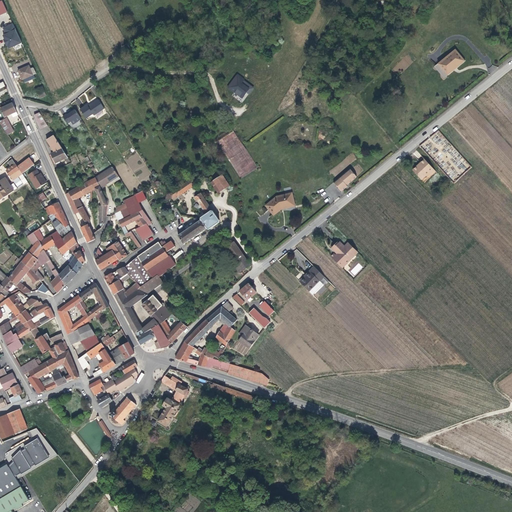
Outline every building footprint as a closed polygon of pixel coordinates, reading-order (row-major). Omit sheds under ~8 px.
[(22,43),(21,42),(12,24),(3,29),(6,35),(3,36),(4,40),(3,40),(6,46),(7,46),(8,46),(9,49),(22,43)] [(456,66),(457,67),(465,60),(455,48),(438,63),(447,75),(454,70),(453,69),(456,66)] [(34,75),(36,74),(33,67),(30,69),(29,66),(18,71),(22,80),(24,79),(34,75)] [(35,79),(34,75),(24,79),(25,83),(35,79)] [(227,90),(239,98),(241,100),(245,94),(248,95),(250,92),(248,91),(240,85),(241,82),(235,78),(227,90)] [(240,85),(248,91),(250,92),(252,89),(251,89),(241,82),(240,85)] [(42,88),(35,91),(40,100),(46,97),(42,88)] [(97,98),(80,109),(86,120),(104,109),(97,98)] [(0,107),(0,112),(0,113),(2,113),(4,116),(11,113),(16,111),(12,101),(0,107)] [(81,120),(75,111),(71,114),(70,112),(63,117),(69,124),(71,123),(73,125),(81,120)] [(48,125),(40,113),(34,115),(40,129),(48,125)] [(6,118),(0,120),(0,124),(9,138),(12,136),(10,132),(13,131),(6,118)] [(68,158),(55,136),(47,140),(48,142),(55,153),(53,154),(51,155),(56,164),(60,162),(68,158)] [(61,164),(60,162),(56,164),(51,155),(49,156),(54,165),(55,166),(57,165),(61,164)] [(21,174),(30,166),(33,164),(28,157),(25,160),(16,166),(21,174)] [(16,166),(11,159),(7,162),(10,166),(5,170),(17,187),(26,181),(22,175),(21,174),(16,166)] [(429,172),(433,169),(426,159),(413,169),(420,179),(425,175),(427,176),(430,173),(429,172)] [(112,166),(96,177),(101,187),(118,175),(112,166)] [(346,184),(356,175),(350,167),(333,180),(340,190),(346,185),(346,184)] [(45,183),(41,176),(40,177),(38,174),(35,169),(27,175),(36,189),(45,183)] [(221,192),(230,186),(222,175),(214,181),(221,192)] [(4,176),(0,178),(0,183),(1,184),(7,194),(13,190),(4,176)] [(96,177),(96,176),(87,180),(91,189),(94,187),(101,204),(100,204),(99,221),(100,227),(105,220),(106,215),(107,205),(106,202),(104,194),(101,187),(96,177)] [(193,177),(186,181),(175,189),(176,190),(171,194),(173,196),(178,193),(179,194),(196,183),(196,182),(193,177)] [(87,180),(67,192),(73,199),(79,210),(87,223),(88,223),(89,222),(89,219),(79,198),(81,197),(81,195),(91,189),(87,180)] [(214,181),(211,183),(218,194),(221,192),(214,181)] [(132,195),(124,199),(127,207),(131,214),(138,210),(143,208),(139,201),(146,197),(142,190),(135,194),(132,195)] [(132,195),(129,191),(121,195),(121,201),(124,199),(132,195)] [(208,201),(202,191),(196,195),(202,205),(208,201)] [(67,192),(64,193),(74,213),(79,210),(73,199),(67,192)] [(46,199),(43,193),(37,197),(41,202),(46,199)] [(289,206),(291,206),(295,205),(292,194),(284,196),(280,197),(280,199),(276,201),(275,199),(266,206),(273,215),(283,208),(283,209),(289,208),(289,206)] [(208,201),(202,205),(206,211),(212,207),(208,201)] [(64,213),(59,203),(49,208),(53,216),(55,215),(57,217),(64,213)] [(124,217),(131,214),(127,207),(121,210),(124,217)] [(202,218),(208,226),(211,227),(220,221),(220,219),(212,207),(206,211),(206,212),(203,215),(202,218)] [(143,241),(145,240),(154,233),(148,224),(152,221),(143,208),(138,210),(146,222),(141,225),(136,228),(135,228),(143,241)] [(119,220),(124,217),(121,210),(116,213),(119,220)] [(146,222),(138,210),(131,214),(124,217),(119,220),(123,229),(126,227),(125,225),(137,219),(140,223),(141,225),(146,222)] [(55,215),(53,216),(51,218),(52,220),(58,230),(60,233),(70,226),(64,213),(57,217),(55,215)] [(202,218),(179,235),(184,243),(208,226),(202,218)] [(87,223),(80,227),(87,241),(95,238),(88,223),(87,223)] [(72,231),(70,226),(60,233),(63,238),(72,231)] [(38,229),(34,231),(45,250),(56,243),(62,254),(70,248),(69,247),(64,239),(63,238),(60,233),(58,230),(51,235),(50,233),(47,235),(48,237),(45,239),(38,229)] [(35,245),(29,251),(35,256),(41,253),(46,261),(51,259),(45,250),(34,231),(28,235),(35,245)] [(77,242),(72,231),(63,238),(64,239),(69,247),(77,242)] [(140,245),(133,233),(130,234),(138,247),(140,245)] [(117,257),(119,260),(127,254),(118,240),(106,248),(108,251),(112,249),(117,257)] [(158,241),(149,247),(152,252),(141,260),(154,277),(158,273),(160,276),(177,264),(170,254),(173,252),(171,250),(168,252),(167,251),(175,245),(171,240),(165,244),(162,240),(159,242),(158,241)] [(243,273),(254,265),(237,241),(226,250),(243,273)] [(69,247),(70,248),(73,252),(80,247),(77,242),(69,247)] [(334,254),(330,257),(340,267),(344,263),(345,265),(355,255),(348,249),(347,250),(344,247),(339,242),(332,249),(338,255),(337,257),(334,254)] [(358,252),(349,243),(344,247),(347,250),(348,249),(355,255),(358,252)] [(152,252),(149,247),(137,255),(141,260),(152,252)] [(100,269),(117,257),(112,249),(108,251),(104,254),(102,256),(97,248),(93,255),(96,262),(100,269)] [(181,250),(173,256),(175,259),(183,253),(181,250)] [(29,251),(22,260),(30,268),(30,267),(32,264),(38,258),(35,256),(29,251)] [(81,251),(75,255),(77,258),(78,259),(83,264),(86,260),(81,251)] [(41,253),(35,256),(38,258),(41,264),(46,261),(41,253)] [(154,277),(141,260),(137,255),(122,265),(124,267),(127,270),(127,273),(130,275),(137,281),(141,285),(154,277)] [(77,260),(58,271),(65,284),(76,274),(83,264),(78,259),(77,258),(76,259),(77,260)] [(22,260),(20,259),(16,264),(18,265),(13,272),(11,271),(10,272),(11,273),(8,277),(14,282),(18,286),(25,292),(31,291),(21,283),(19,282),(21,278),(26,273),(32,281),(34,283),(37,280),(38,281),(39,280),(39,279),(39,278),(34,272),(30,267),(30,268),(22,260)] [(53,263),(49,266),(57,278),(51,281),(57,293),(65,284),(58,271),(53,263)] [(124,267),(122,265),(110,272),(113,280),(115,279),(116,281),(120,279),(122,277),(127,273),(127,270),(124,267)] [(319,288),(319,287),(319,286),(322,283),(320,281),(323,278),(325,280),(327,279),(314,266),(309,271),(310,271),(300,282),(312,294),(312,295),(319,288)] [(37,269),(34,272),(39,278),(41,280),(44,278),(37,269)] [(299,281),(300,282),(310,271),(309,271),(299,281)] [(113,280),(110,272),(104,276),(109,286),(116,281),(115,279),(113,280)] [(163,280),(160,276),(158,273),(154,277),(141,285),(138,289),(126,298),(124,294),(121,290),(114,294),(130,324),(136,319),(131,312),(129,307),(146,294),(145,294),(163,280)] [(14,282),(8,277),(7,277),(1,285),(0,284),(0,291),(5,296),(5,297),(7,296),(3,293),(6,290),(8,291),(14,282)] [(116,281),(109,286),(112,290),(121,284),(120,283),(123,280),(122,277),(120,279),(116,281)] [(138,289),(141,285),(137,281),(124,294),(126,298),(138,289)] [(95,282),(80,293),(84,299),(94,293),(97,285),(95,282)] [(112,290),(114,294),(121,290),(123,288),(121,284),(112,290)] [(43,285),(38,290),(47,293),(51,294),(43,285)] [(256,293),(249,285),(241,293),(248,301),(251,298),(256,293)] [(109,306),(100,289),(95,295),(100,305),(102,310),(109,306)] [(24,309),(12,294),(1,301),(0,302),(0,304),(1,304),(1,305),(5,303),(15,316),(24,309)] [(168,316),(172,312),(163,305),(164,303),(164,302),(163,301),(162,301),(160,302),(153,294),(141,304),(151,315),(153,318),(151,320),(142,328),(143,329),(144,328),(147,324),(151,329),(158,324),(163,320),(168,316)] [(81,301),(77,295),(70,299),(74,306),(81,301)] [(245,303),(237,295),(234,298),(241,306),(245,303)] [(30,315),(24,309),(15,316),(17,317),(20,322),(15,325),(17,327),(22,324),(30,319),(33,317),(49,307),(45,302),(42,304),(36,307),(33,309),(35,312),(30,315)] [(71,308),(67,302),(56,309),(66,334),(73,330),(82,324),(80,320),(73,326),(66,311),(71,308)] [(233,308),(227,302),(207,319),(190,336),(196,342),(221,318),(230,327),(225,335),(220,331),(217,336),(227,345),(228,344),(236,332),(238,333),(243,325),(241,323),(229,312),(233,308)] [(274,312),(265,302),(260,307),(269,317),(274,312)] [(102,310),(100,305),(92,311),(95,315),(102,310)] [(271,322),(267,319),(267,318),(262,317),(253,308),(249,312),(261,325),(265,328),(271,322)] [(54,316),(51,310),(45,314),(46,315),(38,320),(39,320),(36,322),(35,320),(35,321),(36,322),(35,322),(37,326),(54,316)] [(89,319),(87,315),(80,320),(82,324),(87,320),(89,319)] [(37,326),(35,327),(29,331),(33,336),(38,332),(37,330),(41,328),(42,331),(57,323),(54,316),(37,326)] [(35,327),(30,319),(22,324),(24,325),(25,328),(28,332),(29,331),(35,327)] [(138,323),(136,319),(130,324),(132,328),(138,323)] [(3,324),(0,325),(0,329),(3,336),(11,331),(8,323),(10,322),(9,320),(3,324)] [(73,330),(66,334),(70,344),(95,334),(87,320),(82,324),(73,330)] [(171,332),(163,320),(158,324),(164,333),(172,343),(177,338),(171,332)] [(180,335),(188,326),(181,320),(174,329),(180,335)] [(142,328),(138,323),(132,328),(135,334),(143,329),(142,328)] [(145,332),(151,329),(147,324),(144,328),(143,329),(135,334),(137,337),(145,332)] [(164,333),(158,324),(151,329),(155,336),(157,341),(159,344),(161,348),(168,346),(172,343),(164,333)] [(11,331),(3,336),(7,345),(18,338),(20,337),(28,332),(25,328),(13,334),(11,331)] [(250,328),(240,341),(251,348),(254,344),(260,335),(259,334),(250,328)] [(155,336),(151,329),(145,332),(137,337),(141,344),(155,336)] [(177,338),(180,335),(174,329),(171,332),(177,338)] [(41,336),(35,340),(42,352),(49,347),(45,340),(49,337),(46,332),(41,336)] [(113,336),(110,337),(108,334),(101,339),(105,346),(116,340),(113,336)] [(196,342),(190,336),(185,341),(193,346),(196,342)] [(18,338),(7,345),(11,352),(21,345),(18,338)] [(52,345),(53,346),(57,354),(64,350),(59,341),(52,345)] [(134,352),(128,341),(108,353),(115,364),(134,352)] [(193,346),(185,341),(182,348),(191,353),(193,351),(200,355),(197,361),(192,360),(192,358),(189,357),(180,352),(177,357),(185,361),(213,369),(220,371),(220,369),(219,369),(219,367),(237,373),(239,366),(216,359),(208,356),(206,355),(193,346)] [(106,352),(100,343),(85,353),(89,359),(98,353),(102,358),(101,359),(103,361),(98,364),(100,368),(94,372),(96,375),(115,364),(106,352)] [(48,350),(47,351),(48,352),(49,352),(52,357),(58,366),(62,363),(63,365),(71,379),(78,376),(66,349),(64,350),(57,354),(53,346),(48,349),(48,350)] [(191,353),(182,348),(180,352),(189,357),(191,353)] [(209,348),(206,355),(208,356),(216,359),(217,357),(219,358),(222,353),(209,348)] [(85,353),(77,358),(80,366),(86,362),(89,359),(85,353)] [(33,357),(20,366),(25,373),(31,370),(33,373),(38,378),(41,376),(44,375),(38,367),(38,366),(33,357)] [(52,357),(38,366),(38,367),(44,375),(55,367),(58,366),(52,357)] [(133,360),(118,368),(122,374),(132,368),(134,367),(137,365),(133,360)] [(86,362),(80,366),(83,370),(89,366),(86,362)] [(252,381),(268,385),(270,381),(266,374),(239,366),(237,373),(236,376),(252,381)] [(134,367),(132,368),(122,374),(122,375),(113,380),(115,385),(114,386),(117,390),(117,391),(119,390),(119,392),(131,385),(129,383),(134,380),(137,378),(138,374),(134,367)] [(54,381),(55,385),(63,382),(61,378),(58,372),(51,375),(54,381)] [(33,373),(27,377),(38,393),(46,389),(44,386),(43,384),(40,381),(38,378),(33,373)] [(19,384),(14,374),(0,380),(5,391),(19,384)] [(208,381),(187,374),(186,376),(207,384),(208,381)] [(165,376),(162,381),(177,391),(173,398),(171,397),(169,397),(163,407),(163,409),(165,411),(159,421),(167,427),(173,417),(176,417),(179,412),(178,409),(182,402),(189,389),(180,384),(182,381),(173,376),(170,379),(165,376)] [(102,385),(102,384),(99,379),(88,385),(94,394),(101,390),(99,387),(102,385)] [(113,380),(112,379),(102,384),(102,385),(104,388),(109,395),(117,390),(114,386),(115,385),(113,380)] [(208,381),(207,384),(205,388),(224,394),(224,392),(226,388),(208,381)] [(23,400),(22,398),(20,396),(24,394),(20,385),(12,389),(15,397),(13,398),(9,390),(6,391),(11,403),(12,405),(23,400)] [(109,395),(104,388),(102,390),(104,394),(105,395),(97,400),(101,407),(112,401),(109,395)] [(239,397),(253,402),(255,397),(240,392),(239,397)] [(136,405),(127,396),(126,397),(127,398),(125,399),(124,400),(122,403),(121,402),(121,403),(121,404),(119,406),(119,405),(118,406),(118,407),(117,408),(116,408),(115,409),(116,409),(113,412),(112,410),(109,414),(112,417),(111,418),(111,420),(114,423),(116,423),(117,422),(120,425),(123,421),(122,419),(124,417),(125,416),(126,414),(127,415),(128,414),(127,413),(129,411),(129,412),(130,411),(130,410),(132,408),(133,408),(133,407),(135,405),(136,405)] [(21,411),(0,418),(0,436),(2,440),(27,430),(26,428),(28,427),(21,411)] [(78,432),(96,458),(107,441),(92,421),(78,432)] [(103,421),(100,422),(99,423),(109,439),(112,436),(103,421)] [(58,456),(39,431),(38,430),(31,432),(35,441),(25,448),(26,450),(22,453),(21,451),(13,459),(13,460),(8,464),(8,465),(6,466),(7,469),(0,473),(0,511),(12,511),(17,509),(18,511),(24,507),(23,505),(30,501),(22,489),(26,487),(21,478),(24,477),(56,458),(58,456)]
